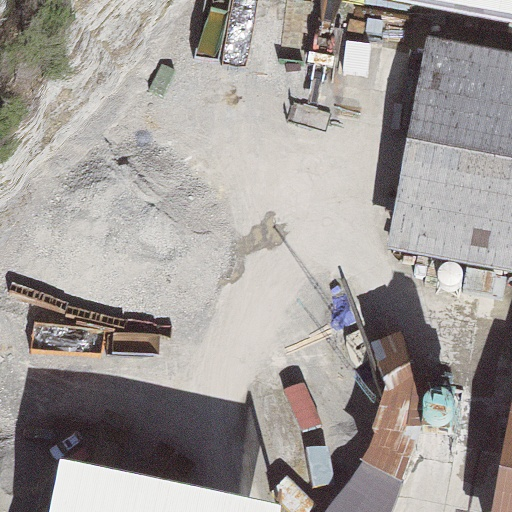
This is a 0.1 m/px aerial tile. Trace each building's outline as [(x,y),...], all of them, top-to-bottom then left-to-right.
[(511,0),(371,0),(511,25),(511,0)] [(511,62),(428,46),(388,257),(511,281),(511,62)] [(369,459),(407,464),(415,400),(377,395),(369,459)] [(511,511),(511,430),(497,511),(511,511)] [(395,511),(412,480),(355,451),(324,511),(395,511)]
